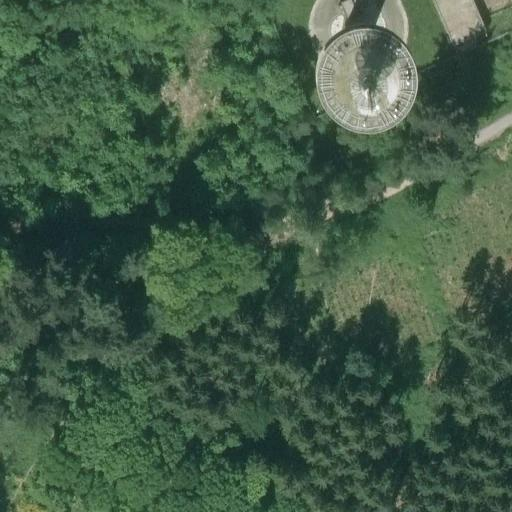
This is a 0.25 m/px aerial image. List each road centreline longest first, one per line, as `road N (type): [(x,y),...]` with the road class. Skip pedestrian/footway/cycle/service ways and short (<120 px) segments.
road 1 (track): [(0,231),(111,221),(273,230)]
road 2 (track): [(273,230),(360,202),(511,116)]
road 3 (track): [(122,353),(273,230)]
